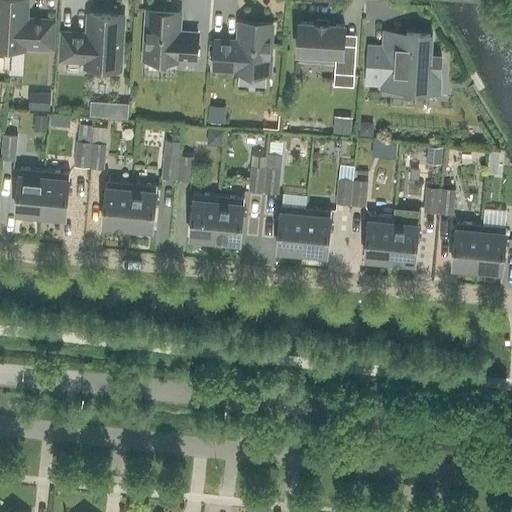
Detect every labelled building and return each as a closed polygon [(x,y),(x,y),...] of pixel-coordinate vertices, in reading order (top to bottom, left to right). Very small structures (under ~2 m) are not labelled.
[(27,0),(0,0),(0,47),(25,49),(25,47),(54,49),(56,20),(27,18),(27,0)] [(179,32),(180,15),(148,13),(146,59),(178,61),(178,58),(197,59),(199,33),(179,32)] [(121,70),(124,16),(90,14),(89,36),(80,35),(80,33),(63,32),(61,61),(87,62),(87,68),(121,70)] [(344,45),(345,25),(329,24),(329,23),(316,22),(316,23),(300,22),(298,52),(314,53),(314,54),(327,55),(327,54),(336,55),(335,73),(355,74),(357,45),(344,45)] [(271,30),(241,28),(240,42),(216,40),(215,68),(239,70),(238,72),(268,74),(269,71),(271,71),(272,55),(270,55),(271,30)] [(432,55),(433,34),(405,33),(404,48),(384,46),(382,84),(402,85),(402,89),(429,91),(431,73),(441,74),(442,56),(432,55)] [(50,111),(52,93),(30,91),(29,109),(50,111)] [(91,100),(90,114),(128,116),(129,102),(91,100)] [(211,105),(210,121),(225,122),(226,106),(211,105)] [(34,125),(46,126),(47,115),(35,113),(34,125)] [(353,117),(335,116),(334,133),(351,134),(353,117)] [(90,167),(92,141),(91,141),(92,125),(80,123),(75,165),(90,167)] [(361,123),(360,136),(370,136),(371,124),(361,123)] [(16,160),(19,135),(4,133),(1,158),(16,160)] [(397,156),(398,142),(374,140),(373,155),(397,156)] [(105,168),(107,143),(92,141),(90,167),(105,168)] [(432,160),(443,161),(444,145),(433,144),(432,160)] [(455,163),(456,147),(448,147),(447,162),(455,163)] [(177,179),(180,154),(164,152),(162,178),(177,179)] [(192,181),(195,155),(180,154),(177,179),(192,181)] [(265,192),(267,167),(251,165),(249,190),(265,192)] [(279,193),(282,168),(267,167),(265,192),(279,193)] [(41,214),(45,170),(21,168),(16,212),(41,214)] [(66,216),(70,172),(45,170),(41,214),(66,216)] [(352,204),(354,179),(339,178),(337,202),(352,204)] [(367,205),(369,180),(354,179),(352,204),(367,205)] [(128,226),(133,182),(108,180),(103,224),(128,226)] [(154,229),(157,192),(158,185),(133,182),(128,226),(154,229)] [(439,212),(442,187),(427,185),(425,211),(439,212)] [(454,214),(457,188),(442,187),(439,212),(454,214)] [(216,239),(220,195),(195,192),(194,199),(191,236),(216,239)] [(241,241),(245,204),(244,204),(245,197),(220,195),(216,239),(241,241)] [(303,251),(307,207),(282,205),(282,212),(278,249),(303,251)] [(328,253),(332,216),(331,216),(332,209),(307,207),(303,251),(328,253)] [(391,259),(395,215),(370,213),(369,220),(366,257),(391,259)] [(416,262),(419,225),(420,218),(395,215),(391,259),(416,262)] [(478,268),(482,224),(457,221),(453,265),(478,268)] [(503,270),(507,233),(507,226),(482,224),(478,268),(503,270)]
